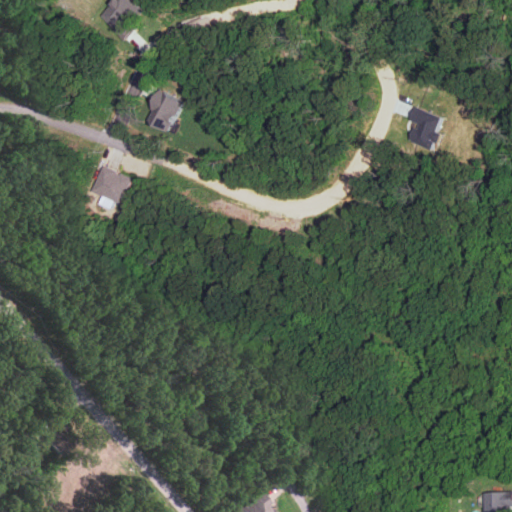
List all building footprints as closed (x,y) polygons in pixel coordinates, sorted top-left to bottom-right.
[(111,0),(97,16),(121,37),(144,11),(131,0),(111,0)] [(150,121),(173,130),(186,99),(163,90),(150,121)] [(107,196),(105,203),(117,207),(120,200),(126,203),(137,178),(105,165),(95,191),(107,196)] [(511,511),(511,490),(486,492),(486,511),(511,511)] [(271,511),(262,494),(231,511),(232,511),(271,511)]
